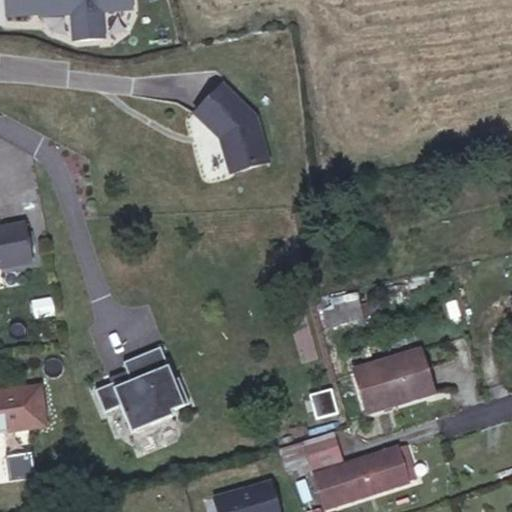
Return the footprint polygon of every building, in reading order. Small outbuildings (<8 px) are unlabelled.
[(130,0),(4,0),(6,18),(39,15),(39,19),(71,16),(73,43),(104,40),(102,23),(95,23),(95,14),(132,11),(130,0)] [(258,121),(223,87),(193,117),(219,142),(228,181),(273,171),(258,121)] [(0,274),(34,269),(25,226),(0,230),(0,274)] [(333,306),(358,299),(357,292),(332,298),(333,306)] [(364,319),(358,299),(333,306),(338,326),(364,319)] [(338,326),(333,306),(321,309),(326,328),(338,326)] [(433,392),(421,349),(354,369),(367,412),(433,392)] [(185,413),(160,351),(123,368),(131,388),(112,395),(110,390),(96,396),(105,417),(122,409),(133,440),(173,423),(171,419),(185,413)] [(0,441),(51,434),(41,387),(0,392),(0,441)] [(312,396),(316,417),(335,413),(331,393),(312,396)] [(308,453),(329,447),(325,436),(281,449),(284,460),(308,453)] [(416,478),(405,444),(397,447),(408,480),(416,478)] [(408,480),(397,447),(335,466),(329,447),(308,453),(324,506),(408,480)] [(281,511),(273,483),(215,499),(219,511),(281,511)]
